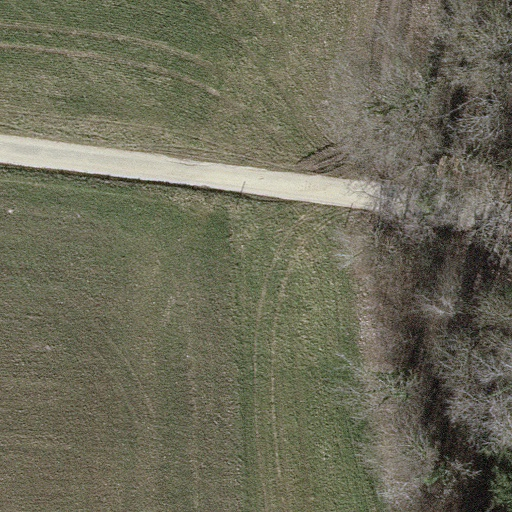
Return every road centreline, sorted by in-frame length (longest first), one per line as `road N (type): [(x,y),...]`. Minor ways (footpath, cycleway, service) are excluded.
road 1 (unclassified): [(511,209),(0,149)]
road 2 (track): [(395,0),(339,187)]
